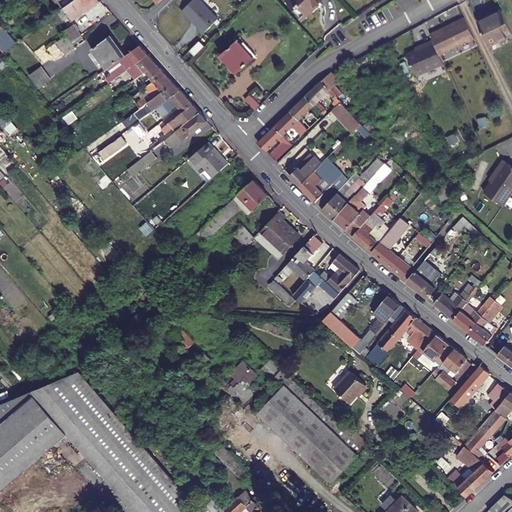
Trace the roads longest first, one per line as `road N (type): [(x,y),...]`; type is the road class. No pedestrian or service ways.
road 1 (tertiary): [(511,376),(330,230),(241,141)]
road 2 (residential): [(437,0),(319,66),(241,141)]
road 3 (tertiary): [(241,141),(117,0)]
